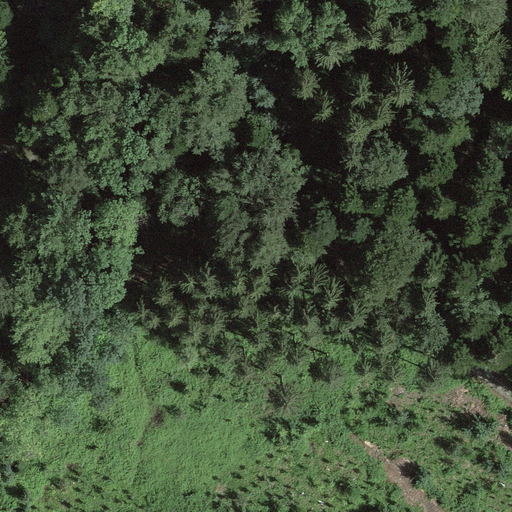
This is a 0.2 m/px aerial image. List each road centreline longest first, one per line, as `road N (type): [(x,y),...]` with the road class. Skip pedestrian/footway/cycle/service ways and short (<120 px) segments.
road 1 (track): [(511,393),(323,247),(236,227),(197,233),(159,253),(0,386)]
road 2 (track): [(0,141),(144,183),(197,233)]
road 3 (track): [(30,0),(0,135)]
